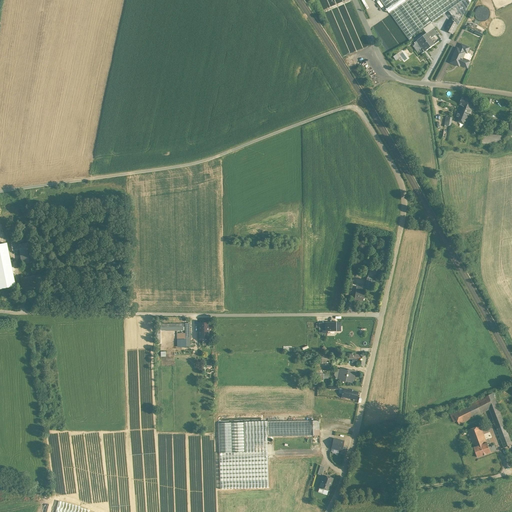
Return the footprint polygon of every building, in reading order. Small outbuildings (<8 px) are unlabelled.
[(380,0),(409,39),(463,0),(380,0)] [(355,50),(368,45),(357,16),(356,21),(355,22),(354,30),(355,32),(353,32),(353,29),(349,28),(350,30),(349,36),(350,38),(348,38),(346,35),(344,34),(343,31),(342,39),(343,42),(339,43),(339,45),(343,55),(356,50),(355,50)] [(458,24),(451,20),(445,30),(452,34),(458,24)] [(466,30),(483,36),(484,30),(475,27),(475,25),(468,23),(466,30)] [(434,29),(426,34),(429,40),(437,34),(434,29)] [(429,40),(426,34),(417,40),(420,44),(421,43),(427,50),(434,45),(429,40)] [(459,49),(457,48),(451,63),(455,65),(456,62),(460,64),(459,64),(467,68),(470,62),(462,59),(465,52),(467,53),(468,51),(460,48),(459,49)] [(473,101),(462,97),(460,105),(472,109),(476,110),(478,106),(472,104),(473,101)] [(472,109),(461,105),(455,120),(466,125),(472,109)] [(502,136),(482,133),(481,145),(501,147),(502,136)] [(32,238),(10,241),(12,251),(19,249),(19,244),(33,242),(32,238)] [(36,262),(33,242),(19,244),(19,249),(23,270),(27,269),(26,264),(32,263),(36,262)] [(6,244),(0,244),(0,279),(13,277),(6,244)] [(377,268),(370,267),(368,277),(375,279),(377,268)] [(39,275),(20,278),(23,293),(42,290),(39,275)] [(13,277),(0,279),(0,289),(14,286),(13,277)] [(368,277),(365,288),(373,289),(375,279),(368,277)] [(364,294),(359,293),(359,292),(356,291),(354,300),(363,302),(364,294)] [(208,323),(199,323),(199,340),(209,340),(208,323)] [(334,331),(334,323),(325,323),(325,329),(323,329),(323,333),(327,333),(327,331),(334,331)] [(181,347),(186,347),(185,333),(177,333),(177,340),(180,340),(181,347)] [(317,364),(330,364),(330,353),(318,353),(317,364)] [(366,356),(359,355),(354,354),(353,359),(352,359),(352,363),(357,364),(357,365),(364,367),(366,356)] [(354,371),(348,369),(348,370),(342,369),(339,381),(345,383),(345,381),(351,383),(354,371)] [(358,392),(343,389),(340,389),(338,396),(356,400),(358,392)] [(493,393),(475,402),(481,414),(489,410),(489,409),(497,406),(493,393)] [(475,402),(454,413),(457,420),(459,424),(481,414),(475,402)] [(511,444),(497,406),(489,409),(489,410),(504,448),(511,444)] [(267,421),(243,422),(244,422),(245,452),(267,452),(267,440),(267,437),(268,437),(267,422),(267,421)] [(267,422),(268,437),(313,436),(312,421),(267,422)] [(244,422),(218,423),(219,453),(245,452),(244,422)] [(484,425),(468,430),(474,447),(487,443),(490,442),(484,425)] [(343,441),(334,439),(332,449),(341,451),(342,446),(343,441)] [(312,440),(267,440),(267,452),(312,451),(312,440)] [(474,447),(477,457),(491,453),(489,447),(487,443),(474,447)] [(245,452),(219,453),(220,487),(268,486),(267,452),(245,452)] [(332,479),(323,476),(319,487),(328,490),(332,479)] [(77,511),(79,507),(79,505),(59,500),(55,511),(77,511)]
